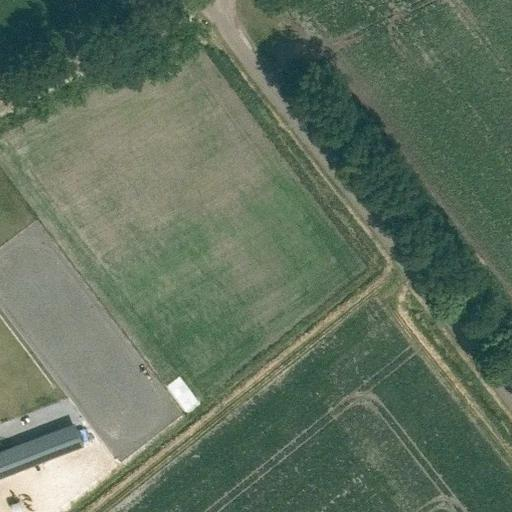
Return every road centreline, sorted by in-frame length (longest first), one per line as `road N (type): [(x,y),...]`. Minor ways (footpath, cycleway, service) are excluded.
road 1 (unclassified): [(511,397),(203,0)]
road 2 (unclassified): [(183,0),(0,91)]
